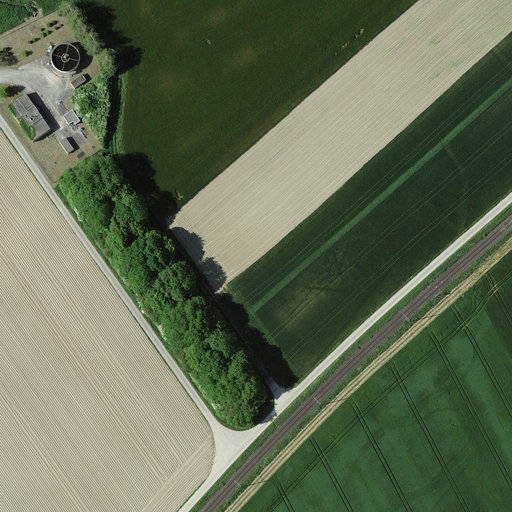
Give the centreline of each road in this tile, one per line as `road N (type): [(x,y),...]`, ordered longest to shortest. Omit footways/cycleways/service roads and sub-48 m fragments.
road 1 (track): [(284,402),(112,147),(123,98),(114,50),(64,0)]
road 2 (track): [(511,198),(284,402),(183,511)]
road 3 (track): [(234,452),(0,107)]
road 4 (track): [(511,252),(267,467),(237,511)]
